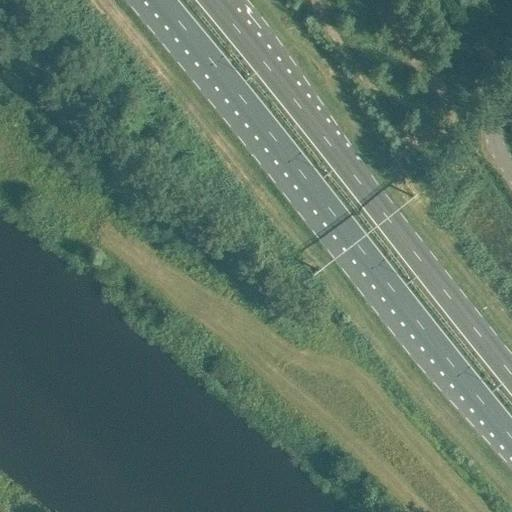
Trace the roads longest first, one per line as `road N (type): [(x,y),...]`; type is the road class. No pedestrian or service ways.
road 1 (trunk): [(157,0),(511,435)]
road 2 (trunk): [(511,370),(213,0)]
